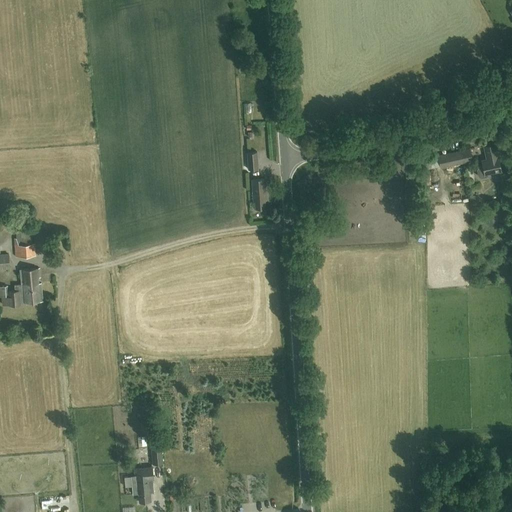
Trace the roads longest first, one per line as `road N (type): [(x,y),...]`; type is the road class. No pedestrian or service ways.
road 1 (unclassified): [(307,511),(285,154)]
road 2 (unclassified): [(285,154),(369,145),(511,79)]
road 3 (track): [(290,234),(270,227),(204,237),(85,270)]
road 4 (unclassified): [(285,154),(272,0)]
